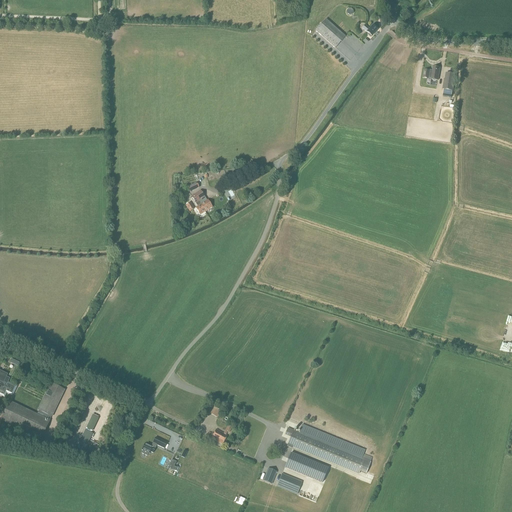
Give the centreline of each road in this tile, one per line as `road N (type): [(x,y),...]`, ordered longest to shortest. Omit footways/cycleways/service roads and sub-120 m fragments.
road 1 (unclassified): [(148,405),(254,254),(279,190),(279,163),(393,19)]
road 2 (track): [(0,23),(94,31),(99,24),(0,15)]
road 3 (unclassified): [(148,405),(10,340),(0,348)]
road 4 (secondary): [(511,44),(423,38),(393,19)]
